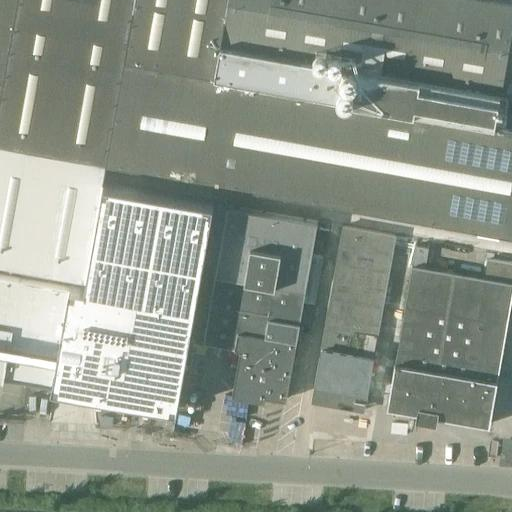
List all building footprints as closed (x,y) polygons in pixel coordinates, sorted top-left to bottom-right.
[(0,0),(0,264),(85,279),(105,164),(218,184),(511,236),(511,129),(495,127),(497,116),(505,117),(508,100),(500,98),(511,29),(511,4),(486,0),(0,0)] [(105,164),(85,279),(0,264),(0,380),(4,381),(5,378),(177,409),(216,192),(218,184),(105,164)] [(228,206),(216,273),(204,342),(241,348),(232,395),(265,401),(266,396),(287,399),(318,222),(228,206)] [(325,331),(313,401),(364,411),(395,235),(344,226),(325,331)] [(395,363),(395,362),(387,407),(490,425),(497,380),(511,291),(511,262),(489,259),(485,278),(425,268),(429,248),(416,246),(395,363)]
